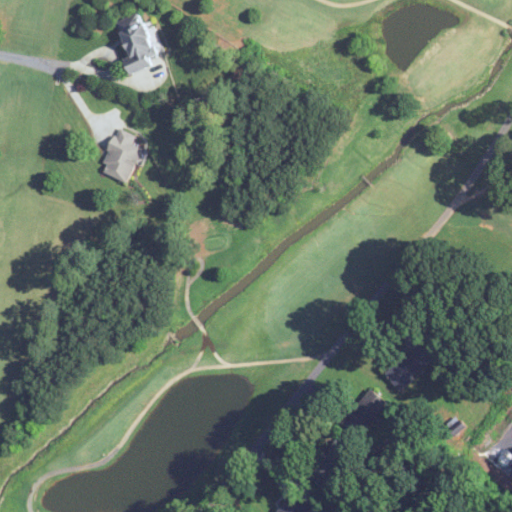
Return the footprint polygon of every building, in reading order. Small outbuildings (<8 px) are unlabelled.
[(131,58),(125,60),(131,75),(153,66),(149,58),(157,55),(141,13),(117,22),(131,58)] [(137,135),(118,127),(101,171),(129,182),(142,148),(133,145),(137,135)] [(395,385),(440,360),(431,343),(386,369),(395,385)] [(342,426),(360,440),(389,403),(371,389),(342,426)] [(313,474),(333,485),(346,463),(344,462),(352,448),(333,438),(313,474)] [(310,511),(310,494),(285,494),(285,511),(310,511)]
